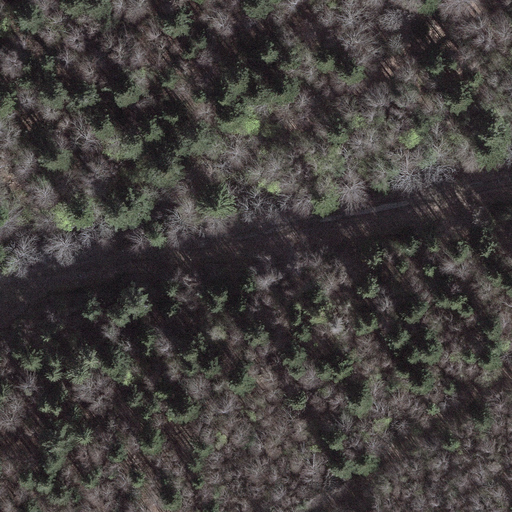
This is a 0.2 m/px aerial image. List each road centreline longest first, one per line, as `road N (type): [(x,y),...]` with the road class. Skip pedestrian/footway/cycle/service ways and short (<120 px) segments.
road 1 (track): [(0,316),(481,0)]
road 2 (track): [(511,181),(0,280)]
road 3 (track): [(322,511),(511,373)]
